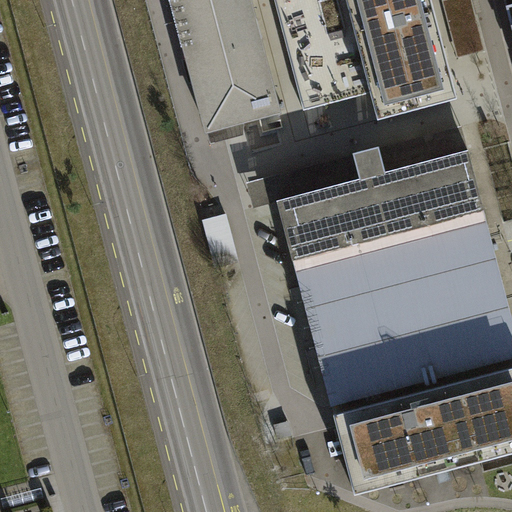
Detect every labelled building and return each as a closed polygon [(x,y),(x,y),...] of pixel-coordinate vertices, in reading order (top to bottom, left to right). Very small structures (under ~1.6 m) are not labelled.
[(245,0),(172,0),(208,139),(277,121),(245,0)] [(275,0),(305,112),(371,95),(378,122),(457,101),(430,0),(275,0)] [(255,207),(277,201),(468,151),(492,145),(486,121),(380,149),(379,147),(354,154),(354,156),(249,183),(255,207)] [(468,151),(277,201),(294,262),(332,406),(511,358),(511,316),(484,212),(468,151)] [(227,214),(206,220),(218,267),(239,262),(227,214)] [(511,366),(334,413),(355,493),(511,451),(511,366)]
